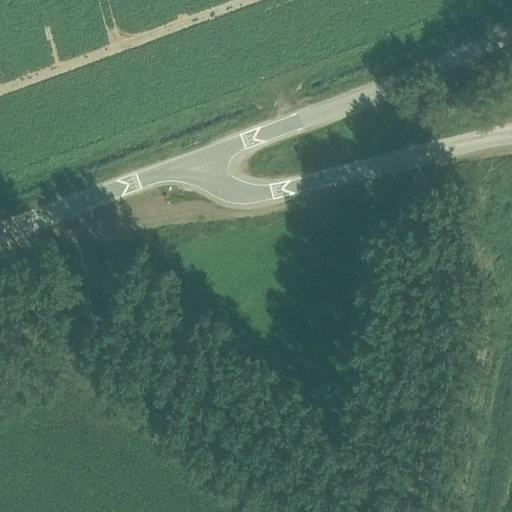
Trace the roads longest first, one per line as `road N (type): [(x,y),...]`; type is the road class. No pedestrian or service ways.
road 1 (unclassified): [(199,159),(511,33)]
road 2 (tertiary): [(511,135),(247,196),(212,182),(199,159)]
road 3 (tertiary): [(0,233),(199,159)]
